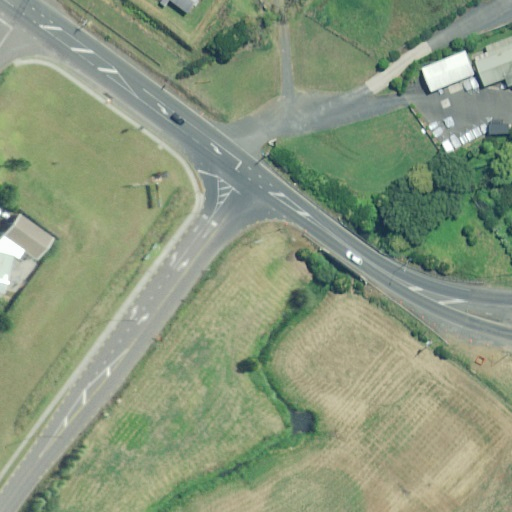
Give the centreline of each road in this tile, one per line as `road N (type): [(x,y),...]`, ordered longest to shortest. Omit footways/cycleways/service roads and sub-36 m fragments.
road 1 (tertiary): [(0,510),(205,243)]
road 2 (secondary): [(201,145),(25,10)]
road 3 (motorway): [(511,332),(418,300),(376,267)]
road 4 (secondary): [(376,267),(251,182)]
road 5 (motorway): [(376,267),(511,300)]
